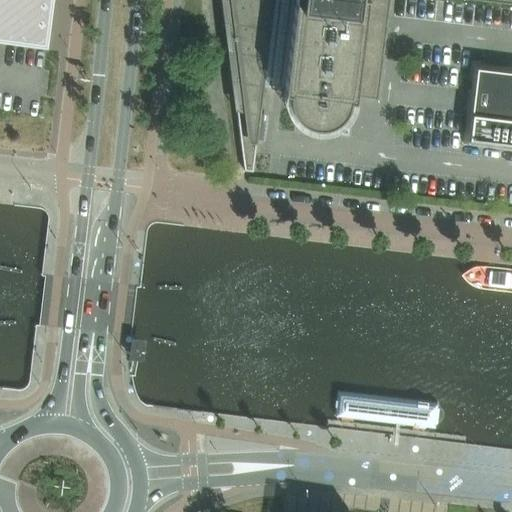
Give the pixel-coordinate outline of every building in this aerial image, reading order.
[(0,0),(0,39),(46,46),(51,0),(0,0)] [(511,0),(228,0),(232,22),(224,21),(236,110),(243,170),(244,170),(252,171),(263,84),(283,86),(282,87),(288,88),(288,93),(288,98),(290,102),(292,107),(294,111),(297,114),(301,117),(305,119),(310,121),(315,122),(319,122),(324,122),(329,120),(333,118),(337,116),(340,112),(343,109),(346,105),(347,100),(348,95),(377,99),(387,16),(389,0),(511,0)] [(511,66),(473,62),(463,144),(511,150),(511,66)] [(511,269),(470,264),(467,284),(511,289),(511,269)] [(132,337),(130,356),(131,357),(144,359),(146,338),(134,337),(132,337)] [(332,419),(441,432),(445,401),(336,388),(332,419)]
